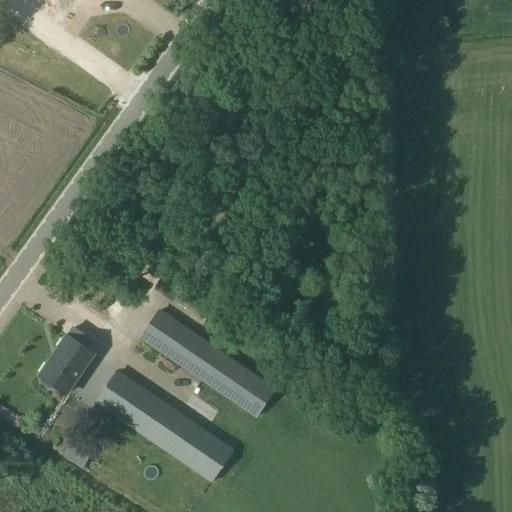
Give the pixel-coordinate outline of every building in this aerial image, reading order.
[(74,0),(0,0),(0,9),(50,40),(74,0)] [(123,270),(143,284),(157,265),(137,250),(123,270)] [(181,290),(160,278),(153,289),(193,314),(198,303),(181,292),(181,290)] [(276,389),(159,308),(138,340),(256,419),(276,389)] [(65,336),(39,376),(66,394),(93,355),(85,349),(91,341),(71,328),(65,336)] [(93,405),(210,485),(234,450),(117,370),(93,405)] [(337,408),(332,391),(315,396),(320,413),(337,408)]
